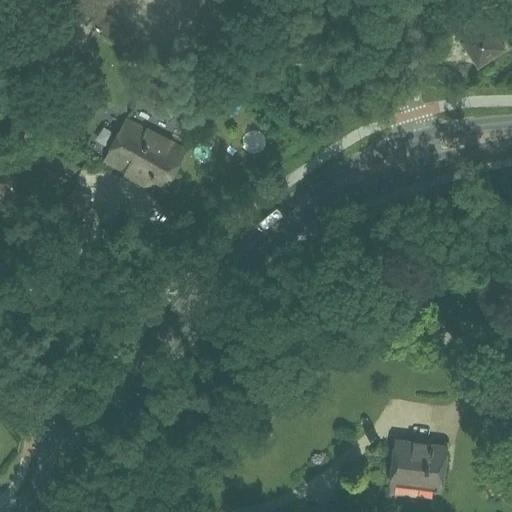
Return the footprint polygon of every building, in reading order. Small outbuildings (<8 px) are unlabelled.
[(478,12),(453,30),(460,39),(459,40),(478,67),(505,49),(486,21),(485,22),(478,12)] [(49,67),(65,36),(42,25),(27,54),(21,50),(8,75),(42,93),(53,70),(49,67)] [(181,98),(148,79),(136,100),(151,109),(150,112),(163,120),(165,117),(169,119),(181,98)] [(125,121),(105,161),(164,191),(184,151),(125,121)] [(389,484),(440,490),(447,445),(395,438),(389,484)]
